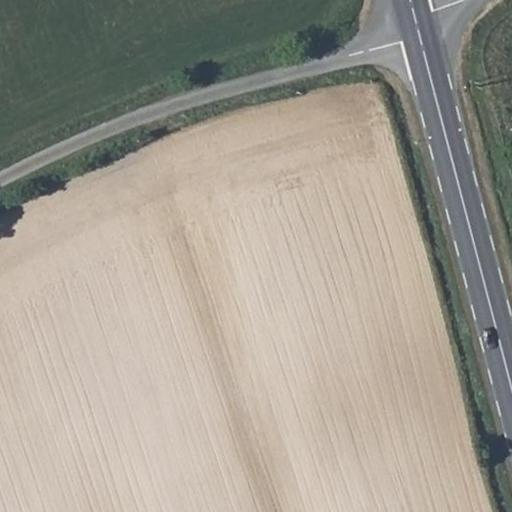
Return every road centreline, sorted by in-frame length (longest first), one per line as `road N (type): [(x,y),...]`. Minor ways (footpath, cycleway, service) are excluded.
road 1 (unclassified): [(418,35),(165,105),(0,179)]
road 2 (primary): [(418,35),(511,392)]
